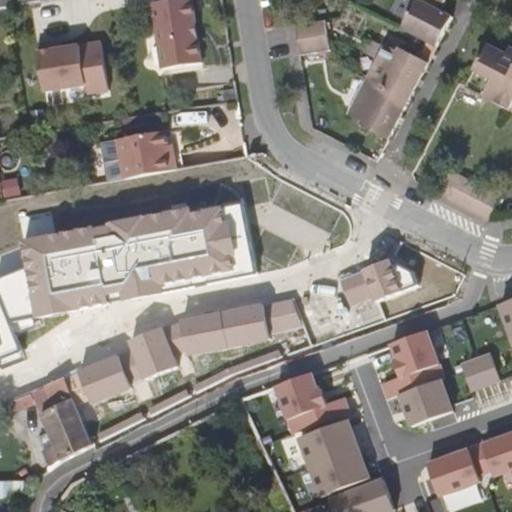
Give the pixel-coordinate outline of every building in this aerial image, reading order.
[(0,0),(0,8),(11,7),(17,6),(16,0),(0,0)] [(198,20),(194,0),(162,0),(154,1),(165,67),(204,61),(200,34),(197,34),(195,21),(198,20)] [(403,29),(442,49),(457,19),(442,12),(418,0),(403,29)] [(296,25),(299,40),(330,36),(328,20),(296,25)] [(299,40),(301,55),(332,50),(330,36),(299,40)] [(64,40),(55,41),(57,50),(65,49),(64,40)] [(90,84),(83,45),(65,49),(57,50),(55,41),(39,45),(48,91),(90,84)] [(367,79),(410,102),(430,63),(400,48),(398,51),(385,44),(367,79)] [(511,75),(501,70),(506,59),(509,55),(490,45),(468,87),(511,110),(511,75)] [(410,102),(367,79),(349,114),(362,121),(361,124),(390,139),(410,102)] [(127,179),(179,169),(176,154),(171,155),(167,131),(120,140),(127,179)] [(439,194),(493,221),(496,215),(505,198),(451,171),(439,194)] [(257,266),(245,204),(194,214),(193,209),(26,242),(31,268),(0,280),(0,289),(4,300),(0,301),(0,370),(2,370),(2,368),(0,363),(0,361),(24,353),(25,352),(18,335),(13,323),(37,319),(55,315),(54,314),(53,307),(68,304),(69,310),(69,312),(112,304),(112,302),(110,296),(126,293),(127,299),(127,301),(196,287),(196,286),(194,279),(257,266)] [(368,270),(381,302),(422,286),(419,276),(393,260),(368,270)] [(194,279),(196,286),(259,273),(257,266),(194,279)] [(126,293),(110,296),(112,302),(127,299),(126,293)] [(511,301),(501,306),(511,335),(511,301)] [(53,307),(54,314),(69,310),(68,304),(53,307)] [(232,347),(273,339),(266,306),(226,314),(232,347)] [(185,322),(191,356),(232,347),(226,314),(185,322)] [(37,319),(13,323),(18,335),(38,327),(37,319)] [(148,380),(180,368),(165,329),(133,342),(148,380)] [(428,332),(393,345),(398,361),(395,362),(401,379),(384,385),(389,399),(401,395),(443,380),(445,379),(428,332)] [(24,353),(0,361),(0,363),(2,368),(26,359),(24,353)] [(492,354),(478,360),(487,385),(502,380),(492,354)] [(134,389),(122,357),(82,372),(95,405),(134,389)] [(478,360),(463,365),(472,391),(487,385),(478,360)] [(207,372),(180,383),(185,396),(212,385),(207,372)] [(313,374),(277,387),(294,434),(350,414),(344,399),(328,405),(322,389),(318,390),(313,374)] [(61,463),(96,445),(66,379),(56,383),(42,388),(34,391),(39,404),(51,434),(41,437),(50,472),(61,463)] [(443,380),(401,395),(412,427),(455,412),(443,380)] [(17,398),(11,401),(16,413),(39,404),(34,391),(17,398)] [(102,404),(115,434),(142,422),(129,392),(102,404)] [(350,420),(301,438),(312,468),(361,449),(350,420)] [(511,435),(485,445),(494,471),(496,477),(511,471),(511,435)] [(485,445),(429,465),(441,497),(482,482),(480,476),(494,471),(485,445)] [(361,449),(312,468),(323,497),(372,479),(361,449)] [(385,480),(332,500),(336,511),(394,511),(397,511),(385,480)]
